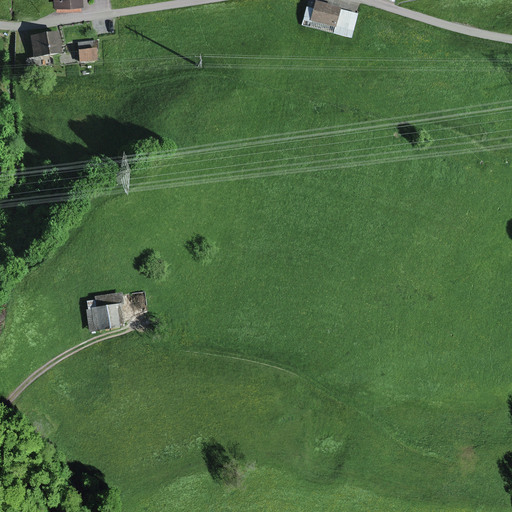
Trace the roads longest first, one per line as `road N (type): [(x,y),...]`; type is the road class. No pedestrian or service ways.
road 1 (motorway): [(0,233),(511,311)]
road 2 (motorway): [(511,249),(0,183)]
road 3 (unclassified): [(0,24),(201,0)]
road 4 (unclassified): [(363,0),(511,37)]
road 5 (track): [(0,405),(67,352),(124,329)]
